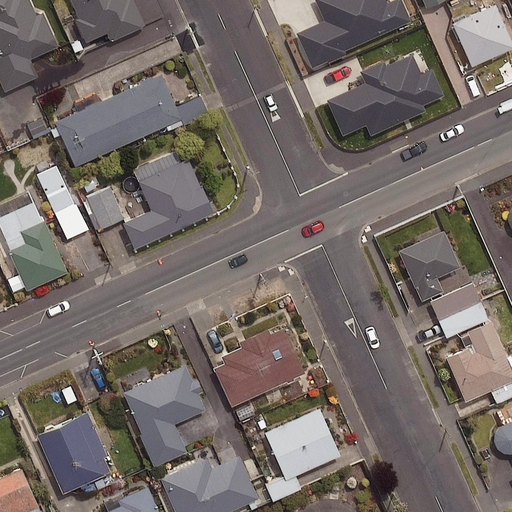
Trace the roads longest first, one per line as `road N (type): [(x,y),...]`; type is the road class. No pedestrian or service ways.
road 1 (secondary): [(310,219),(0,358)]
road 2 (residential): [(441,511),(310,219)]
road 3 (residential): [(212,0),(310,219)]
road 4 (secondary): [(511,129),(310,219)]
